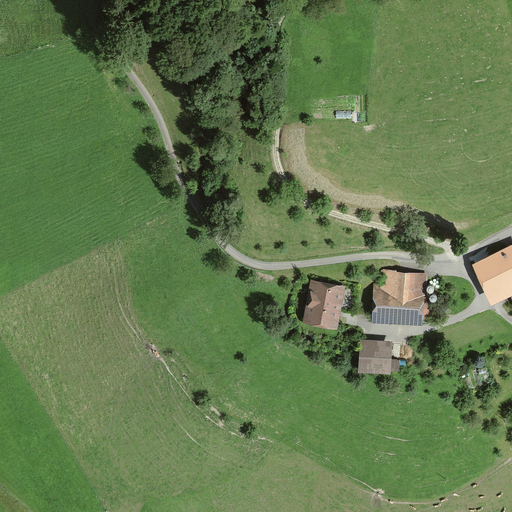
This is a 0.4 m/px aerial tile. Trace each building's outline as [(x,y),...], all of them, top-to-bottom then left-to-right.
[(511,246),(489,257),(504,290),(507,289),(511,299),(511,246)] [(426,273),(381,270),(380,283),(374,283),(371,323),(423,327),(426,273)] [(345,286),(311,281),(304,324),(338,330),(345,286)] [(487,314),(454,326),(462,350),(473,346),(475,349),(504,338),(495,313),(487,316),(487,314)] [(393,342),(360,340),(358,374),(391,376),(391,372),(399,372),(400,360),(392,360),(393,342)]
